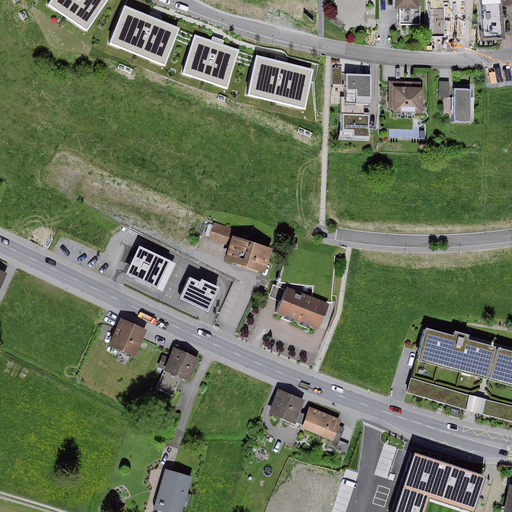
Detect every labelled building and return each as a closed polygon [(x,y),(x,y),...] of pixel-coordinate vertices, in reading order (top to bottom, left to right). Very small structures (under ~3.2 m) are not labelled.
[(86,29),(106,0),(50,0),(48,4),(86,29)] [(395,0),(396,9),(400,9),(400,25),(420,25),(420,0),(395,0)] [(511,0),(480,0),(482,30),(480,30),(481,41),(505,40),(503,6),(511,5),(511,0)] [(178,30),(121,6),(105,43),(163,67),(178,30)] [(239,51),(194,36),(182,74),(227,88),(239,51)] [(313,70),(254,57),(245,97),(304,110),(313,70)] [(342,85),(342,66),(335,66),(335,69),(332,69),(332,85),(342,85)] [(342,97),(342,113),(365,113),(365,107),(370,107),(370,104),(371,104),(371,75),(346,74),(346,97),(342,97)] [(421,88),(421,82),(389,81),(389,110),(394,111),(394,113),(423,113),(424,88),(421,88)] [(450,82),(439,82),(439,98),(450,98),(450,82)] [(472,98),(472,89),(455,89),(454,122),(472,123),(472,116),(474,116),(475,98),(472,98)] [(365,113),(342,113),(341,132),(353,132),(352,140),(369,140),(370,113),(365,113)] [(205,235),(210,221),(203,219),(198,233),(205,235)] [(253,235),(214,222),(209,239),(230,246),(225,261),(265,273),(273,249),(251,242),(253,235)] [(163,292),(176,264),(140,246),(127,275),(163,292)] [(201,282),(191,277),(180,299),(209,313),(221,288),(202,279),(201,282)] [(281,302),(276,315),(285,318),(284,320),(292,323),(293,322),(300,324),(299,326),(307,329),(308,328),(318,332),(329,305),(286,288),(286,290),(273,285),(270,297),(281,302)] [(148,330),(121,318),(109,346),(125,353),(124,355),(132,359),(133,356),(136,358),(148,330)] [(447,335),(418,327),(409,360),(479,380),(489,347),(461,339),(462,335),(448,331),(447,335)] [(170,357),(163,354),(157,367),(164,370),(156,388),(174,396),(181,379),(189,382),(200,359),(174,347),(170,357)] [(511,353),(491,347),(482,381),(511,388),(511,353)] [(511,422),(511,406),(407,378),(402,393),(511,422)] [(297,423),(303,425),(307,415),(301,412),(306,400),(279,390),(269,414),(296,425),(297,423)] [(303,425),(302,428),(333,441),(342,420),(310,407),(307,415),(303,425)] [(459,412),(449,409),(447,416),(457,418),(459,412)] [(474,511),(486,477),(415,454),(395,511),(474,511)] [(193,477),(166,470),(154,510),(161,511),(183,511),(184,507),(187,508),(191,495),(188,494),(193,477)] [(511,511),(511,486),(505,485),(499,511),(511,511)]
